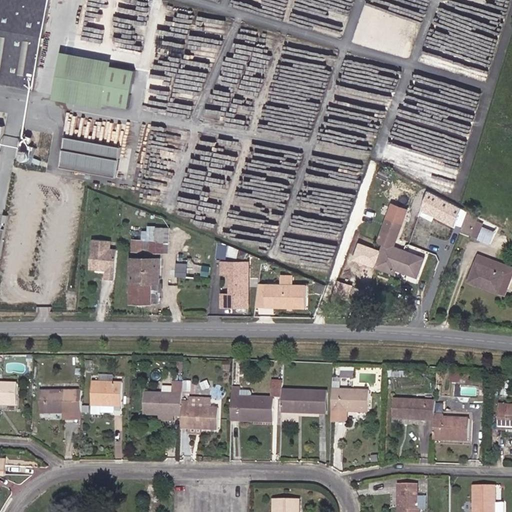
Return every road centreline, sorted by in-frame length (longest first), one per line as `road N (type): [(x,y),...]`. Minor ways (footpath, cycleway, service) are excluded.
road 1 (tertiary): [(511,344),(331,331),(0,329)]
road 2 (residential): [(337,482),(309,472),(64,469),(15,511)]
road 3 (unknown): [(0,95),(305,144)]
road 4 (residential): [(337,482),(400,469),(511,472)]
